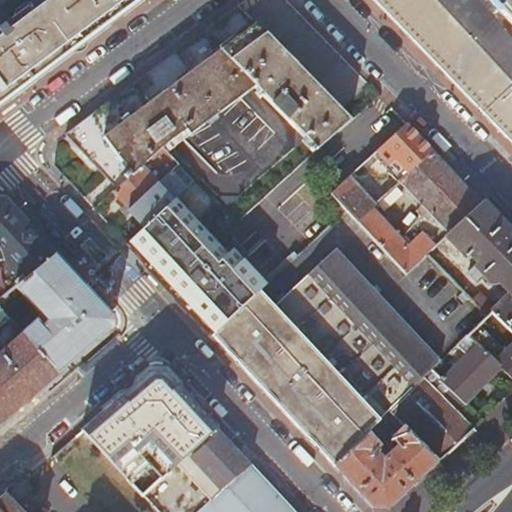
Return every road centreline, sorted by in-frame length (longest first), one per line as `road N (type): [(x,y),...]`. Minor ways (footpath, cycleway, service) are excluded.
road 1 (residential): [(511,190),(321,0)]
road 2 (residential): [(325,511),(158,328)]
road 3 (residential): [(0,147),(199,0)]
road 4 (residential): [(158,328),(0,151)]
road 5 (residential): [(158,328),(0,463)]
